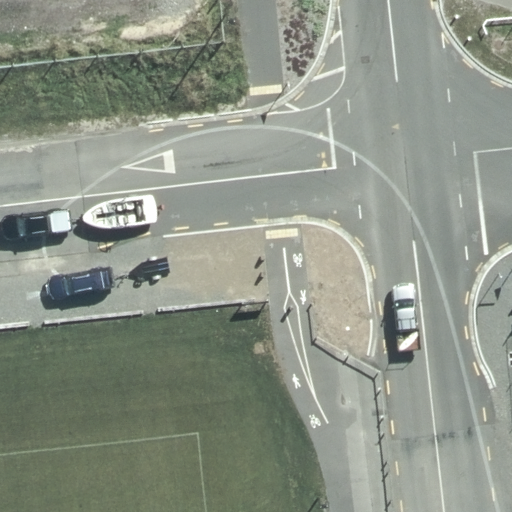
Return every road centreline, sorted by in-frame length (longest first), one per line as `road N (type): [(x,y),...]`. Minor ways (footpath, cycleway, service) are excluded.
road 1 (unclassified): [(408,160),(0,205)]
road 2 (unclassified): [(408,160),(445,511)]
road 3 (unclassified): [(390,0),(408,160)]
